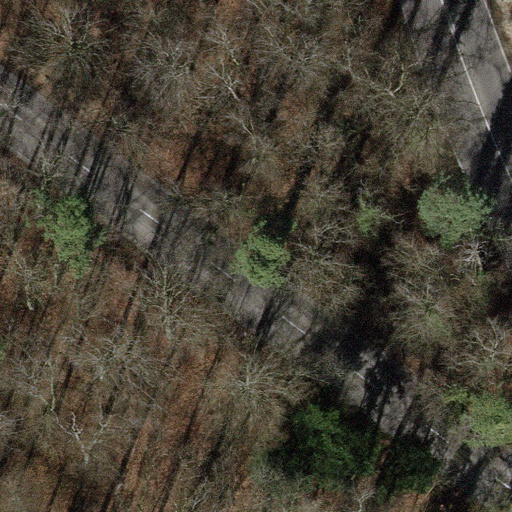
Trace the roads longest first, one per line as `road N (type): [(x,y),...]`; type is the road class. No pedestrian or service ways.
road 1 (tertiary): [(511,482),(0,92)]
road 2 (primary): [(511,173),(444,0)]
